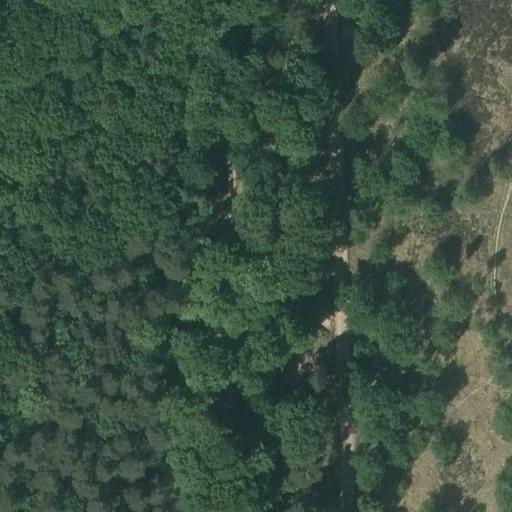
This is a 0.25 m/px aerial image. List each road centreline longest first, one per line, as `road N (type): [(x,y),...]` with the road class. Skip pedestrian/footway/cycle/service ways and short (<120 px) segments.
road 1 (track): [(339,511),(326,0)]
road 2 (track): [(227,0),(226,511)]
